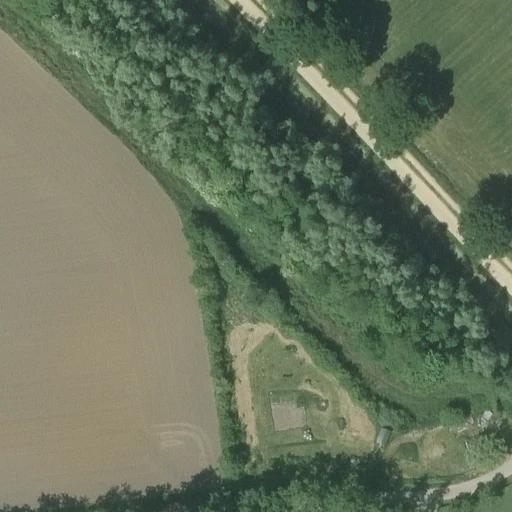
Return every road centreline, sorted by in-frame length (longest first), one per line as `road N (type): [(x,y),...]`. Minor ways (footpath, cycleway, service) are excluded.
road 1 (unclassified): [(511,286),(238,0)]
road 2 (unclassified): [(277,511),(456,491),(511,468)]
